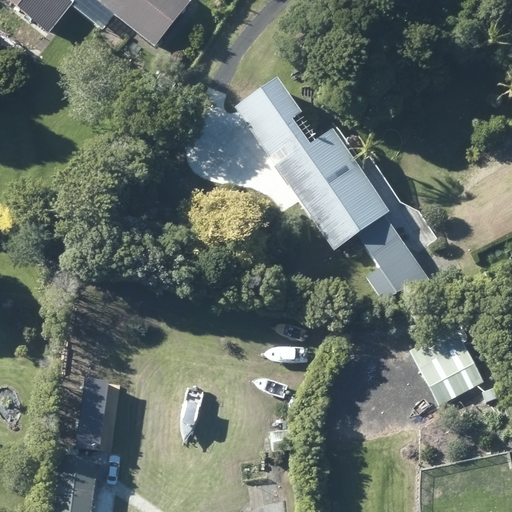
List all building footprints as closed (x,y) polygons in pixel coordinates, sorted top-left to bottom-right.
[(184,0),(4,0),(50,37),(75,6),(67,0),(94,0),(99,4),(91,4),(87,9),(89,16),(94,21),(100,20),(104,16),(104,6),(157,50),(192,6),(184,0)] [(295,124),(299,121),(305,117),(280,82),(237,112),(336,255),(359,239),(380,269),(368,279),(388,309),(429,281),(421,269),(387,220),(393,216),(335,133),(312,149),(295,124)] [(486,276),(469,284),(475,296),(492,288),(486,276)] [(484,386),(457,332),(411,354),(438,408),(484,386)] [(494,391),(483,396),(486,405),(497,401),(494,391)] [(274,455),(293,453),(290,431),(271,434),(274,455)] [(60,457),(51,511),(92,511),(99,463),(60,457)]
